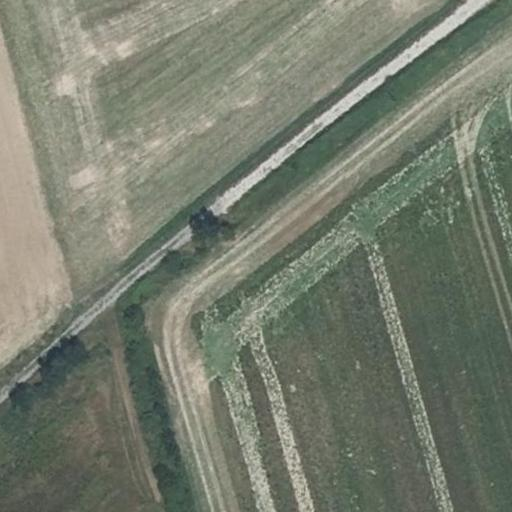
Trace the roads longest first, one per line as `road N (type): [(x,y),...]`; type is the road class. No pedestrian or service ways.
road 1 (track): [(0,397),(246,184),(484,0)]
road 2 (track): [(107,299),(165,511)]
